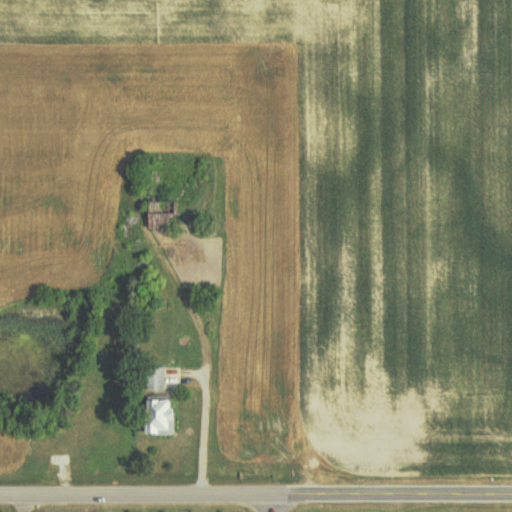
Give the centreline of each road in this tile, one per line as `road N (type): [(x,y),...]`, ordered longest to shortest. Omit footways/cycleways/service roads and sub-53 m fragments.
road 1 (tertiary): [(0,495),(272,496)]
road 2 (tertiary): [(272,496),(511,495)]
